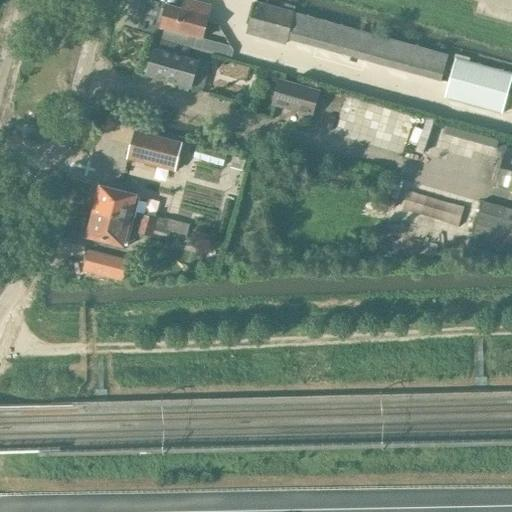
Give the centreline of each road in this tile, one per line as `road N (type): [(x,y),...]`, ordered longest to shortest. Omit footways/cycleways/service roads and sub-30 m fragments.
road 1 (track): [(84,347),(511,328)]
road 2 (tertiary): [(59,159),(103,0)]
road 3 (tertiary): [(0,308),(31,263),(59,159)]
